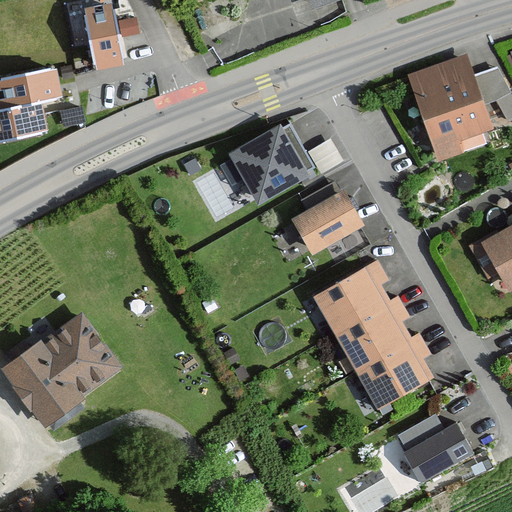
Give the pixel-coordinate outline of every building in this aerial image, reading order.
[(218,0),(180,0),(186,13),(218,0)] [(340,0),(305,0),(311,15),(342,4),(340,0)] [(112,3),(85,8),(95,71),(124,64),(112,3)] [(406,79),(437,166),(462,158),(458,147),(495,134),(467,57),(406,79)] [(63,97),(57,69),(0,80),(0,109),(0,110),(42,102),(63,97)] [(0,140),(48,130),(42,102),(0,110),(0,140)] [(315,167),(290,124),(233,157),(258,200),(315,167)] [(366,230),(345,194),(292,224),(313,260),(366,230)] [(511,229),(480,248),(509,298),(511,296),(511,229)] [(311,303),(333,339),(388,305),(378,289),(387,283),(375,263),(311,303)] [(333,339),(355,374),(410,341),(400,325),(408,320),(396,300),(388,305),(333,339)] [(123,372),(78,311),(0,368),(0,369),(44,429),(123,372)] [(355,374),(380,416),(434,383),(422,363),(430,358),(417,336),(410,341),(355,374)] [(457,423),(405,452),(421,482),(473,455),(457,423)] [(35,511),(30,496),(13,502),(16,511),(35,511)]
